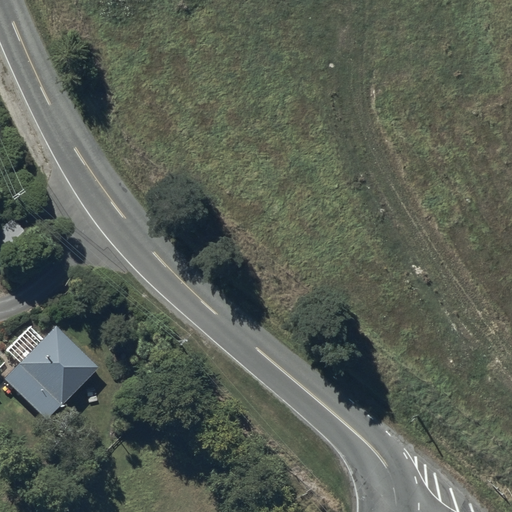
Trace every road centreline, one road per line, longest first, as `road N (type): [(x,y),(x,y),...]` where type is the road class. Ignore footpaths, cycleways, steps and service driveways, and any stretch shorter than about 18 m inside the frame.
road 1 (tertiary): [(3,0),(52,112),(121,217),(222,319),(372,448),(385,464),(393,511)]
road 2 (track): [(355,0),(348,74),(371,136),(474,319),(511,362)]
